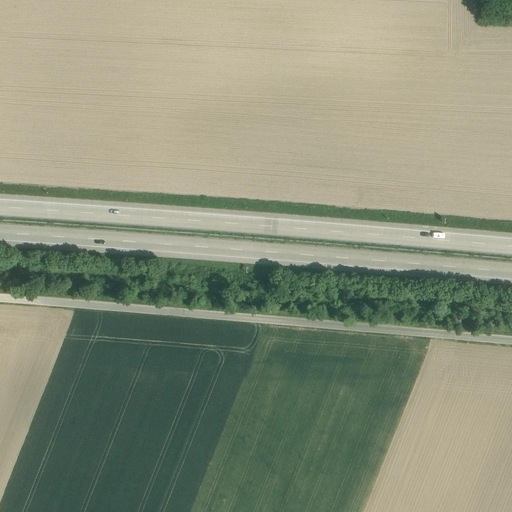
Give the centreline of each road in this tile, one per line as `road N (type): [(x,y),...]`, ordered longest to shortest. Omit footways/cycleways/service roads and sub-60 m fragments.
road 1 (motorway): [(511,247),(0,207)]
road 2 (motorway): [(0,233),(511,272)]
road 3 (unclassified): [(0,303),(511,341)]
